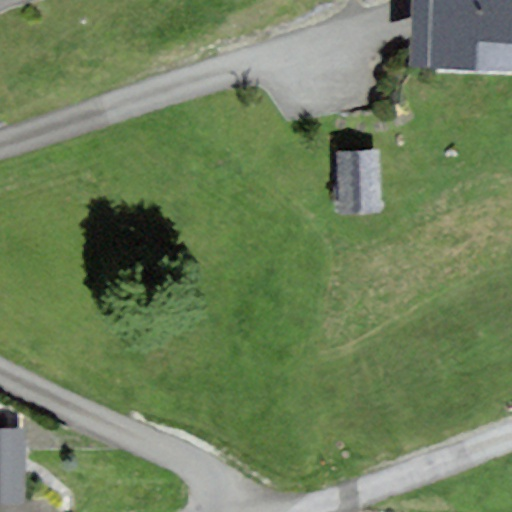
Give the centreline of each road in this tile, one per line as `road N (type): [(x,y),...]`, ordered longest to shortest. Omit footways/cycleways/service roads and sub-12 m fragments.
road 1 (residential): [(0,151),(290,57)]
road 2 (residential): [(222,511),(222,495),(184,460),(0,373)]
